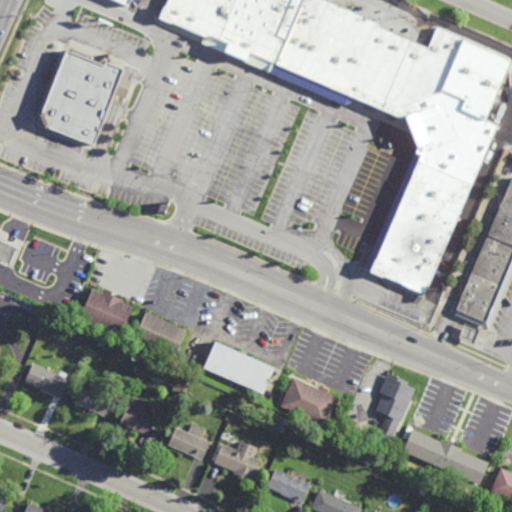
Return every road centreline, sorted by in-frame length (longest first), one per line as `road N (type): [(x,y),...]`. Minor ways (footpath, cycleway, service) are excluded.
road 1 (tertiary): [(511,389),(211,260),(0,185)]
road 2 (residential): [(0,430),(186,511)]
